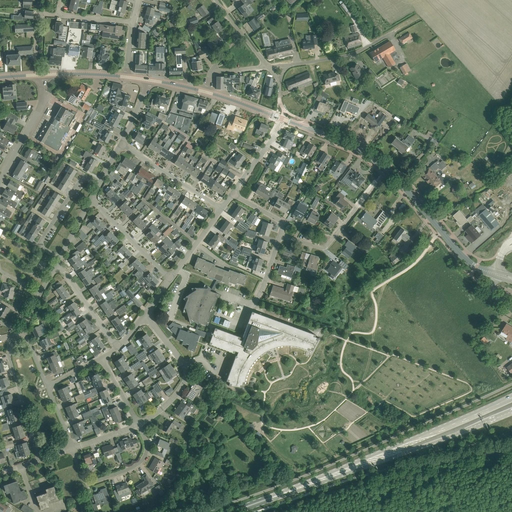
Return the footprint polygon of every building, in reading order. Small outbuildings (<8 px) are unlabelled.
[(71,5),(70,11),(76,13),(78,7),(81,8),(82,6),(86,7),(87,3),(75,0),(71,0),(70,5),(71,5)] [(245,0),(247,2),(238,8),(245,17),(251,13),(246,7),(254,1),(253,0),(245,0)] [(341,5),(347,14),(351,11),(344,2),(341,5)] [(111,4),(109,10),(114,11),(115,9),(118,10),(116,16),(122,17),(123,13),(124,14),(126,8),(111,4)] [(197,9),(201,14),(203,17),(209,13),(203,5),(197,9)] [(148,7),(146,13),(160,17),(161,13),(154,11),(155,9),(148,7)] [(34,13),(35,12),(23,10),(23,13),(22,12),(21,13),(19,14),(19,15),(19,16),(13,15),(13,19),(29,21),(29,18),(33,19),(34,13)] [(255,17),(258,21),(264,16),(262,12),(255,17)] [(146,13),(145,19),(146,19),(145,23),(152,24),(153,21),(155,21),(156,19),(159,20),(160,17),(146,13)] [(187,22),(186,23),(187,26),(198,22),(196,17),(187,21),(187,22)] [(208,21),(207,22),(211,27),(212,26),(215,30),(212,33),(216,38),(207,44),(213,52),(223,44),(218,36),(216,34),(223,29),(218,22),(216,23),(212,18),(208,21)] [(248,22),(255,30),(260,26),(254,18),(248,22)] [(62,32),(63,23),(60,23),(60,22),(57,22),(57,23),(56,23),(55,24),(53,25),(53,26),(53,28),(53,30),(54,31),(56,32),(55,32),(59,33),(59,35),(58,39),(65,40),(66,32),(62,32)] [(34,31),(34,24),(15,25),(15,33),(34,31)] [(99,31),(101,31),(103,31),(102,36),(118,39),(119,38),(122,38),(123,33),(121,33),(122,26),(116,25),(116,27),(100,24),(99,31)] [(411,32),(415,38),(418,36),(419,36),(424,33),(427,31),(423,24),(411,32)] [(137,48),(145,48),(146,33),(138,32),(137,48)] [(398,38),(402,44),(413,38),(410,32),(398,38)] [(362,44),(360,39),(358,33),(344,38),(348,49),(362,44)] [(317,44),(317,39),(316,35),(310,36),(311,41),(302,42),(303,49),(314,48),(314,45),(317,44)] [(82,44),(81,52),(83,52),(82,56),(89,57),(89,56),(91,56),(91,57),(91,58),(91,56),(92,52),(92,49),(93,49),(94,45),(89,44),(90,41),(82,40),(82,44)] [(197,49),(202,46),(199,40),(194,42),(197,49)] [(276,47),(265,49),(268,60),(279,57),(279,58),(294,54),(291,43),(282,45),(281,40),(275,42),(276,47)] [(395,51),(392,45),(390,41),(370,53),(375,62),(383,58),(389,68),(395,64),(389,54),(395,51)] [(33,54),(33,49),(32,46),(16,47),(17,55),(16,55),(16,53),(12,54),(12,55),(7,55),(7,65),(20,65),(20,55),(33,54)] [(69,52),(68,51),(68,53),(68,55),(72,56),(73,55),(78,56),(79,47),(76,46),(76,47),(72,47),(72,48),(71,47),(69,46),(69,52)] [(106,47),(101,46),(100,46),(99,54),(98,54),(97,58),(98,58),(98,63),(108,65),(109,56),(105,55),(106,47)] [(50,55),(49,64),(61,66),(62,57),(64,57),(65,48),(56,47),(56,48),(51,48),(50,55)] [(156,47),(156,64),(156,74),(165,74),(165,67),(164,67),(165,56),(164,56),(164,51),(164,47),(159,47),(156,47)] [(186,54),(184,48),(174,48),(175,54),(176,54),(177,68),(172,68),(172,67),(169,67),(169,68),(169,76),(181,75),(182,75),(183,74),(183,73),(182,67),(181,54),(186,54)] [(199,71),(201,71),(201,70),(202,70),(200,59),(209,56),(206,49),(198,52),(199,56),(196,57),(196,61),(192,62),(193,71),(198,70),(199,71)] [(143,55),(141,55),(136,55),(135,65),(135,73),(147,74),(147,66),(142,65),(143,55)] [(361,71),(359,69),(357,64),(350,68),(356,79),(364,74),(361,70),(361,71)] [(404,74),(408,72),(404,65),(400,67),(404,74)] [(377,78),(374,75),(369,69),(366,72),(374,81),(377,78)] [(285,82),(288,90),(298,86),(298,88),(312,82),(308,71),(295,77),(295,78),(285,82)] [(339,80),(339,79),(338,75),(335,75),(334,73),(323,75),(326,84),(330,83),(329,82),(339,80)] [(217,77),(217,89),(226,89),(226,86),(228,86),(228,91),(231,92),(231,91),(232,92),(233,92),(234,89),(232,86),(232,83),(239,83),(239,76),(235,76),(235,75),(230,75),(230,76),(224,75),(224,77),(217,77)] [(270,81),(271,78),(266,77),(265,83),(267,83),(264,95),(270,96),(272,88),(271,88),(272,82),(270,81)] [(261,91),(254,89),(258,79),(254,78),(249,91),(248,91),(246,94),(248,94),(247,95),(257,99),(258,95),(259,95),(261,91)] [(113,98),(109,100),(111,103),(116,104),(116,105),(126,107),(129,96),(120,93),(122,85),(113,83),(112,88),(111,90),(114,90),(111,92),(113,96),(113,98)] [(84,86),(82,84),(80,87),(78,89),(79,89),(77,92),(76,93),(77,93),(76,96),(72,94),(68,101),(71,104),(76,96),(78,98),(78,97),(84,100),(90,89),(86,86),(85,87),(84,86),(85,86),(84,86)] [(10,86),(3,87),(4,96),(4,100),(9,99),(9,95),(16,95),(15,85),(10,85),(10,86)] [(168,105),(170,98),(166,97),(165,96),(165,95),(163,94),(163,95),(161,96),(157,94),(155,100),(153,99),(151,106),(154,107),(154,105),(155,105),(155,104),(167,108),(168,105)] [(182,103),(180,109),(184,111),(185,111),(189,112),(193,114),(194,111),(195,111),(196,107),(197,107),(200,99),(198,99),(191,97),(184,95),(182,103)] [(200,99),(197,107),(196,107),(195,111),(201,113),(202,108),(206,109),(208,102),(200,99)] [(317,108),(317,109),(323,112),(323,110),(325,111),(325,112),(329,113),(332,106),(328,105),(329,102),(326,101),(325,104),(320,102),(319,103),(317,108)] [(337,110),(344,113),(345,110),(347,111),(352,113),(352,114),(353,114),(356,115),(359,107),(348,103),(349,102),(344,101),(342,104),(340,103),(337,110)] [(48,122),(47,123),(37,140),(56,150),(57,150),(58,150),(59,150),(59,149),(64,141),(61,140),(66,132),(67,133),(71,127),(69,126),(75,115),(70,112),(61,107),(55,117),(55,118),(54,118),(55,119),(52,124),(48,122)] [(115,113),(112,118),(119,121),(122,115),(116,112),(118,109),(113,107),(111,111),(115,113)] [(364,119),(371,124),(371,123),(373,125),(371,128),(375,131),(381,124),(380,123),(386,116),(380,111),(377,115),(380,116),(376,121),(368,114),(364,119)] [(209,114),(204,120),(208,121),(208,120),(216,123),(215,124),(216,124),(215,128),(220,130),(223,126),(221,126),(225,115),(217,113),(217,114),(212,112),(211,114),(209,114)] [(18,118),(14,116),(9,113),(7,117),(11,119),(9,122),(7,121),(3,129),(13,134),(17,127),(14,125),(14,124),(13,123),(14,121),(16,122),(18,118)] [(157,118),(163,120),(165,121),(168,116),(159,113),(158,117),(157,118)] [(166,121),(166,122),(170,125),(174,127),(177,115),(169,113),(168,116),(166,121)] [(143,119),(142,122),(143,122),(142,123),(145,124),(145,126),(145,127),(145,128),(145,129),(146,129),(147,129),(148,129),(149,129),(149,128),(150,126),(150,127),(152,124),(154,125),(155,122),(156,122),(158,118),(157,118),(158,117),(152,114),(150,118),(145,116),(144,119),(143,119)] [(177,115),(174,127),(180,131),(184,117),(181,116),(178,116),(177,115)] [(195,125),(198,127),(206,117),(202,115),(195,125)] [(119,121),(112,118),(110,116),(108,121),(106,120),(104,125),(108,127),(110,124),(116,128),(119,121)] [(184,117),(180,131),(187,135),(187,134),(191,119),(184,117)] [(243,130),(245,126),(246,121),(235,117),(233,123),(230,122),(230,121),(227,128),(233,130),(235,126),(243,130)] [(102,125),(94,120),(92,124),(93,124),(92,126),(100,130),(98,133),(100,136),(98,140),(101,142),(102,140),(105,141),(104,142),(105,142),(106,142),(107,143),(112,134),(106,131),(107,128),(108,128),(102,125)] [(259,130),(262,131),(260,136),(263,138),(264,137),(265,132),(266,133),(269,126),(261,123),(259,130)] [(146,136),(138,131),(136,134),(137,135),(134,139),(141,144),(146,136)] [(282,146),(290,150),(293,142),(292,142),(295,135),(286,131),(283,138),(285,139),(282,146)] [(177,138),(183,142),(186,138),(180,134),(177,138)] [(8,140),(4,138),(0,135),(0,149),(4,152),(6,147),(5,146),(6,145),(9,140),(8,140)] [(393,140),(393,141),(391,143),(399,150),(398,151),(402,154),(405,151),(406,151),(409,148),(408,147),(410,146),(415,140),(409,135),(405,141),(403,139),(401,142),(396,138),(394,140),(393,140)] [(148,147),(153,150),(157,144),(155,142),(157,139),(154,137),(148,147)] [(100,144),(95,141),(93,140),(91,143),(98,146),(95,151),(101,155),(105,148),(99,145),(100,144)] [(163,147),(159,154),(164,157),(168,151),(167,150),(171,143),(168,140),(167,140),(165,143),(166,143),(163,147)] [(153,150),(159,154),(163,147),(157,144),(153,150)] [(299,153),(302,154),(301,156),(304,158),(307,154),(311,157),(316,148),(309,144),(307,148),(304,146),(299,153)] [(35,152),(33,150),(28,148),(23,156),(30,160),(32,158),(41,163),(44,158),(35,152)] [(168,151),(164,157),(170,161),(176,152),(173,150),(172,152),(169,150),(168,151)] [(89,160),(87,163),(94,167),(98,161),(91,157),(92,155),(86,151),(83,157),(89,160)] [(234,153),(232,156),(236,159),(241,163),(245,158),(240,154),(239,154),(237,152),(235,154),(234,153)] [(314,162),(320,166),(318,168),(323,171),(326,166),(325,166),(331,157),(324,153),(321,157),(318,155),(314,162)] [(281,158),(274,154),(272,156),(269,161),(277,166),(280,162),(282,163),(283,165),(286,166),(290,158),(287,156),(286,157),(283,155),(281,158)] [(174,164),(179,167),(185,159),(180,155),(174,164)] [(232,156),(227,162),(233,167),(234,165),(238,168),(241,163),(236,159),(232,156)] [(122,174),(131,161),(125,158),(122,163),(121,162),(119,165),(122,168),(121,169),(120,168),(118,172),(122,174)] [(179,167),(185,171),(189,164),(184,161),(185,159),(179,167)] [(27,169),(30,172),(32,168),(29,166),(29,165),(25,162),(25,161),(24,161),(24,162),(21,160),(17,167),(25,172),(27,169)] [(122,174),(125,176),(128,171),(130,172),(131,172),(132,170),(133,170),(136,165),(131,161),(122,174)] [(331,170),(337,174),(339,172),(342,174),(347,166),(344,164),(343,165),(336,161),(331,170)] [(439,161),(436,163),(439,167),(442,170),(445,168),(441,163),(439,161)] [(94,167),(87,163),(86,166),(82,164),(81,166),(84,169),(91,173),(94,167)] [(296,171),(298,173),(305,176),(310,166),(303,163),(300,169),(297,168),(296,171)] [(423,173),(422,174),(426,180),(428,179),(428,178),(435,172),(436,171),(435,170),(436,169),(439,167),(436,163),(435,163),(432,166),(430,168),(425,171),(423,173)] [(185,171),(190,174),(195,168),(189,164),(185,171)] [(190,174),(196,178),(202,168),(197,164),(195,168),(190,174)] [(67,172),(74,176),(77,171),(71,167),(68,166),(65,171),(67,172)] [(12,177),(19,181),(21,178),(21,179),(22,177),(26,179),(28,176),(24,174),(25,172),(17,167),(12,177)] [(135,177),(141,181),(147,172),(141,168),(135,176),(135,177)] [(349,175),(347,173),(341,181),(345,184),(346,183),(350,186),(352,182),(358,187),(361,183),(362,183),(364,180),(364,179),(361,176),(361,175),(358,173),(358,174),(354,171),(352,174),(351,173),(349,175)] [(65,175),(64,178),(70,182),(74,176),(67,172),(65,175)] [(125,181),(128,183),(134,174),(131,172),(130,172),(125,181)] [(144,183),(145,183),(147,184),(146,185),(149,187),(153,180),(151,178),(152,176),(147,172),(141,181),(144,183)] [(426,180),(428,183),(429,182),(433,188),(435,187),(438,185),(437,185),(441,182),(443,184),(446,182),(443,177),(442,178),(439,175),(437,177),(437,176),(438,175),(435,172),(428,178),(428,179),(426,180)] [(294,178),(292,182),(300,186),(305,176),(298,173),(295,179),(294,178)] [(200,181),(206,184),(210,178),(204,174),(200,181)] [(64,178),(61,183),(67,187),(70,182),(64,178)] [(206,184),(211,188),(215,181),(210,178),(206,184)] [(153,185),(159,189),(163,182),(157,179),(153,185)] [(211,188),(217,191),(221,185),(218,183),(220,181),(217,179),(215,181),(211,188)] [(8,184),(7,186),(12,189),(10,192),(14,194),(21,199),(24,193),(17,189),(20,185),(11,180),(10,181),(9,181),(8,184)] [(40,192),(45,184),(40,181),(35,189),(40,192)] [(163,182),(159,189),(162,191),(165,192),(169,186),(163,182)] [(258,188),(255,192),(261,196),(267,187),(258,182),(256,186),(258,188)] [(61,183),(57,188),(64,192),(67,187),(61,183)] [(108,187),(104,190),(107,192),(106,194),(108,195),(107,196),(107,197),(109,200),(115,193),(113,191),(115,188),(114,188),(115,186),(112,184),(109,188),(108,187)] [(221,185),(217,191),(222,195),(226,188),(228,186),(225,184),(224,187),(221,185)] [(165,192),(171,196),(175,190),(169,186),(165,192)] [(267,187),(261,196),(267,199),(270,195),(273,196),(275,192),(273,190),(271,193),(269,191),(270,189),(267,187)] [(2,200),(2,201),(8,204),(15,208),(18,203),(11,199),(14,194),(10,192),(5,189),(5,190),(4,190),(2,193),(3,193),(2,196),(4,197),(2,200)] [(171,196),(177,200),(181,194),(175,190),(171,196)] [(51,197),(58,201),(61,196),(55,192),(51,197)] [(281,200),(283,195),(278,192),(275,198),(277,200),(274,206),(279,210),(284,201),(281,200)] [(335,203),(343,210),(348,203),(343,199),(345,196),(339,192),(335,198),(337,200),(335,203)] [(109,200),(111,202),(112,202),(113,201),(115,203),(120,198),(122,195),(120,193),(118,196),(115,193),(109,200)] [(161,199),(162,196),(159,194),(154,201),(158,203),(161,199)] [(48,202),(54,207),(58,201),(51,197),(50,200),(48,198),(46,201),(48,202)] [(185,197),(181,203),(187,207),(191,201),(185,197)] [(6,208),(8,204),(2,201),(2,200),(0,199),(0,212),(9,217),(12,212),(6,208)] [(279,210),(285,213),(289,206),(292,208),(295,202),(289,199),(287,203),(284,201),(279,210)] [(298,199),(293,208),(294,207),(297,208),(296,210),(295,210),(293,214),(294,214),(297,215),(296,217),(297,217),(301,219),(300,218),(301,217),(301,218),(303,214),(302,214),(303,212),(304,212),(308,206),(301,202),(302,201),(298,199)] [(310,208),(314,210),(318,201),(315,199),(310,208)] [(119,207),(124,212),(129,207),(127,205),(129,202),(127,200),(125,203),(124,202),(119,207)] [(136,207),(139,210),(146,204),(142,201),(136,207)] [(187,207),(193,211),(197,204),(191,201),(187,207)] [(48,202),(45,208),(51,212),(54,207),(48,202)] [(184,224),(187,226),(191,221),(191,220),(194,216),(196,218),(199,214),(203,208),(197,204),(193,211),(190,215),(188,218),(184,224)] [(238,206),(235,211),(241,215),(244,210),(238,206)] [(51,212),(45,208),(43,207),(39,212),(48,217),(51,212)] [(124,212),(128,217),(133,212),(136,209),(134,207),(131,209),(129,207),(124,212)] [(203,208),(199,214),(205,218),(209,212),(203,208)] [(486,209),(478,216),(475,219),(478,222),(481,219),(491,231),(500,223),(495,218),(487,208),(486,209)] [(461,225),(462,226),(468,221),(470,223),(474,219),(471,216),(467,219),(459,210),(454,215),(458,220),(457,220),(458,221),(456,222),(460,226),(461,225)] [(235,211),(231,216),(237,221),(241,215),(235,211)] [(307,220),(314,224),(319,215),(312,211),(307,220)] [(361,219),(377,231),(389,215),(384,212),(377,220),(376,219),(375,220),(366,213),(361,219)] [(326,225),(330,228),(338,218),(332,213),(324,223),(326,225)] [(133,221),(137,226),(142,221),(140,218),(142,216),(140,214),(138,216),(133,221)] [(36,222),(42,226),(45,221),(39,217),(36,222)] [(86,225),(90,229),(94,225),(96,227),(101,222),(97,217),(92,222),(91,221),(86,225)] [(227,220),(223,225),(229,230),(233,225),(227,220)] [(137,226),(142,230),(147,225),(149,223),(147,221),(145,223),(142,221),(137,226)] [(31,226),(39,231),(42,226),(36,222),(34,225),(33,224),(31,226)] [(96,227),(98,229),(96,232),(98,234),(106,227),(101,222),(96,227)] [(240,222),(238,225),(245,230),(247,227),(245,226),(240,222)] [(263,225),(262,228),(270,230),(272,225),(272,224),(263,222),(262,224),(263,225)] [(12,231),(16,233),(21,225),(17,223),(12,231)] [(223,225),(219,230),(226,235),(229,230),(223,225)] [(245,230),(238,225),(235,228),(241,232),(244,233),(245,230)] [(475,228),(472,225),(466,230),(471,237),(469,239),(472,243),(481,235),(479,233),(482,231),(478,226),(475,228)] [(31,230),(29,233),(35,237),(39,231),(31,226),(29,229),(31,230)] [(163,233),(166,237),(173,230),(170,227),(163,233)] [(146,235),(150,239),(155,234),(153,232),(156,230),(154,228),(151,230),(146,235)] [(262,228),(261,231),(260,231),(259,233),(268,236),(269,236),(268,236),(270,230),(262,228)] [(394,238),(399,242),(401,239),(405,242),(409,237),(405,234),(406,232),(402,228),(398,232),(394,238)] [(77,235),(84,239),(87,234),(80,230),(77,235)] [(101,241),(103,243),(105,241),(107,243),(109,241),(115,236),(110,231),(105,236),(105,237),(101,241)] [(155,234),(150,239),(155,244),(160,239),(162,236),(160,234),(158,232),(155,234)] [(377,243),(383,235),(378,232),(375,237),(377,238),(375,241),(377,243)] [(35,237),(29,233),(28,235),(26,234),(24,237),(32,242),(35,237)] [(215,234),(211,239),(218,244),(219,241),(222,243),(224,241),(215,234)] [(112,243),(109,246),(111,248),(114,245),(114,246),(119,241),(115,236),(109,241),(112,243)] [(231,238),(229,241),(236,246),(238,243),(236,241),(231,238)] [(93,243),(96,247),(101,242),(98,239),(93,243)] [(211,239),(208,244),(214,249),(218,244),(211,239)] [(258,242),(257,245),(265,248),(267,242),(268,242),(259,239),(256,239),(255,241),(258,242)] [(164,253),(168,258),(173,253),(176,250),(175,249),(177,247),(179,248),(182,246),(177,240),(173,244),(174,244),(173,245),(164,253)] [(356,246),(352,243),(348,240),(344,245),(346,247),(341,253),(348,259),(353,252),(352,251),(356,246)] [(159,248),(164,253),(173,245),(170,242),(169,243),(167,241),(165,244),(164,243),(159,248)] [(236,246),(229,241),(227,244),(234,249),(236,250),(238,247),(236,246)] [(85,248),(81,243),(76,248),(80,252),(85,248)] [(120,252),(123,255),(128,250),(123,245),(118,250),(116,253),(118,255),(120,252)] [(257,245),(256,249),(255,248),(255,251),(264,254),(264,253),(265,248),(257,245)] [(282,256),(293,259),(296,250),(285,247),(282,256)] [(128,250),(123,255),(120,257),(125,261),(127,259),(133,254),(128,250)] [(74,256),(69,260),(71,262),(70,262),(70,263),(71,265),(72,265),(81,259),(79,257),(79,256),(78,254),(79,253),(77,251),(73,254),(74,256)] [(392,261),(390,262),(393,266),(400,260),(403,257),(398,252),(394,255),(393,254),(389,257),(392,261)] [(302,266),(307,267),(306,270),(311,271),(311,270),(316,271),(318,266),(316,265),(319,257),(311,255),(309,260),(304,259),(302,266)] [(262,263),(262,264),(262,263),(263,260),(250,256),(248,262),(253,263),(261,266),(262,263)] [(198,257),(194,267),(198,269),(198,267),(202,268),(200,272),(204,273),(205,272),(208,273),(207,276),(211,278),(211,276),(214,277),(214,279),(216,280),(218,280),(221,281),(222,280),(225,281),(224,283),(228,284),(229,281),(232,282),(232,283),(236,285),(237,282),(240,283),(240,284),(244,286),(247,276),(240,273),(239,274),(229,270),(228,272),(214,266),(215,265),(205,261),(205,260),(198,257)] [(72,265),(76,270),(84,265),(85,266),(87,264),(84,260),(82,261),(81,259),(72,265)] [(134,266),(136,268),(141,263),(137,259),(133,262),(129,266),(131,269),(134,266)] [(87,264),(85,266),(87,268),(91,265),(91,266),(95,263),(93,262),(92,260),(87,264)] [(348,266),(345,263),(341,260),(338,264),(333,261),(331,264),(332,264),(327,271),(335,277),(342,268),(343,269),(343,268),(345,270),(348,266)] [(119,271),(121,269),(125,265),(122,262),(118,265),(119,266),(117,268),(119,271)] [(248,262),(246,267),(250,269),(259,272),(260,271),(259,271),(261,266),(253,263),(248,262)] [(136,268),(138,271),(134,275),(139,279),(143,275),(141,272),(146,268),(141,263),(136,268)] [(295,267),(294,267),(289,265),(288,268),(280,266),(277,273),(287,276),(286,279),(291,280),(295,267)] [(84,270),(78,273),(83,279),(92,273),(92,272),(90,270),(90,269),(86,272),(84,270)] [(139,279),(138,280),(141,284),(144,281),(145,282),(147,280),(149,282),(155,277),(150,272),(145,277),(143,275),(139,279)] [(83,279),(87,285),(92,281),(90,279),(94,276),(92,273),(83,279)] [(149,282),(147,285),(149,287),(147,289),(149,291),(154,286),(154,287),(159,282),(155,277),(149,282)] [(184,308),(183,309),(184,309),(186,310),(187,312),(188,316),(189,319),(189,320),(190,320),(192,320),(194,321),(198,324),(194,333),(199,335),(199,336),(201,336),(204,338),(205,334),(211,337),(212,335),(198,329),(200,323),(207,325),(208,322),(219,294),(214,292),(218,280),(216,280),(215,282),(211,289),(211,288),(208,287),(207,286),(206,288),(203,288),(199,288),(196,288),(195,288),(194,291),(193,292),(189,294),(187,296),(186,297),(187,299),(186,301),(185,305),(184,308)] [(53,292),(57,297),(66,291),(59,282),(55,285),(57,289),(56,289),(56,290),(53,292)] [(1,292),(5,293),(4,297),(12,299),(13,294),(12,294),(14,287),(10,287),(10,285),(3,284),(1,292)] [(304,289),(291,285),(288,284),(286,290),(285,289),(285,290),(273,286),(272,291),(271,291),(271,292),(271,293),(270,295),(289,301),(292,291),(304,295),(304,289)] [(89,289),(94,295),(99,291),(95,285),(89,289)] [(94,295),(98,301),(103,297),(101,294),(105,292),(105,291),(104,289),(103,288),(99,291),(94,295)] [(57,297),(60,295),(61,297),(58,299),(60,302),(63,300),(69,296),(66,291),(57,297)] [(135,296),(132,299),(139,307),(142,304),(135,296)] [(100,305),(105,311),(116,302),(114,299),(108,304),(106,301),(100,305)] [(70,309),(71,312),(77,308),(74,302),(68,306),(65,308),(67,311),(70,309)] [(105,311),(109,317),(114,313),(112,310),(117,307),(115,304),(117,303),(116,302),(105,311)] [(10,309),(6,306),(1,304),(0,306),(1,307),(0,308),(0,315),(5,318),(10,309)] [(116,311),(118,313),(126,308),(124,305),(116,311)] [(69,326),(73,323),(74,323),(71,319),(75,317),(81,313),(77,308),(71,312),(68,314),(71,319),(66,322),(69,326)] [(211,337),(209,344),(210,344),(234,353),(235,351),(238,352),(237,356),(236,355),(226,381),(229,382),(229,385),(242,387),(242,384),(244,384),(246,377),(248,371),(251,365),(255,360),(259,356),(265,352),(270,349),(276,347),(283,345),(289,345),(296,346),(302,348),(308,350),(308,351),(310,349),(312,350),(311,350),(312,351),(313,351),(320,338),(319,338),(318,337),(318,338),(315,337),(316,335),(252,311),(242,337),(243,337),(242,341),(239,340),(240,337),(216,328),(215,328),(212,335),(211,337)] [(111,321),(116,327),(121,323),(126,319),(124,316),(123,316),(119,319),(117,317),(111,321)] [(80,331),(83,329),(89,324),(85,319),(77,325),(80,331)] [(36,327),(32,329),(36,337),(43,334),(47,333),(44,328),(44,327),(42,322),(36,325),(36,327)] [(116,327),(120,332),(125,329),(123,326),(121,323),(116,327)] [(504,328),(502,331),(508,335),(507,338),(506,339),(510,342),(511,339),(511,338),(511,336),(511,333),(511,332),(511,326),(507,323),(504,328)] [(83,329),(79,331),(83,336),(84,335),(84,336),(87,334),(93,330),(89,324),(83,329)] [(173,326),(170,329),(174,333),(175,332),(178,335),(177,336),(177,337),(176,339),(180,341),(180,339),(183,340),(182,343),(186,345),(186,344),(189,345),(187,349),(191,351),(192,349),(194,350),(194,352),(197,344),(197,343),(196,343),(196,341),(197,341),(199,336),(199,335),(194,333),(190,332),(190,333),(189,332),(190,330),(188,330),(187,332),(181,329),(173,326)] [(50,335),(50,336),(45,338),(46,339),(43,340),(43,339),(42,340),(40,341),(43,348),(46,347),(47,350),(54,347),(51,339),(60,336),(59,335),(58,332),(50,335)] [(141,341),(143,344),(150,339),(146,334),(147,334),(146,334),(138,339),(140,342),(141,341)] [(93,343),(95,345),(101,341),(97,336),(91,340),(89,342),(90,345),(93,343)] [(143,344),(144,347),(142,348),(144,350),(153,344),(150,339),(143,344)] [(101,341),(95,345),(92,348),(94,352),(93,353),(95,356),(98,354),(98,355),(101,352),(100,350),(105,347),(101,341)] [(137,352),(135,349),(132,344),(129,346),(134,353),(137,352)] [(151,361),(154,359),(161,354),(158,349),(148,356),(151,361)] [(50,357),(47,358),(50,365),(57,362),(58,362),(56,357),(57,356),(55,351),(48,354),(50,357)] [(154,359),(156,361),(155,362),(157,364),(165,359),(161,354),(154,359)] [(115,362),(118,367),(125,362),(123,360),(126,358),(124,355),(121,356),(122,357),(114,362),(115,362)] [(130,366),(132,369),(141,363),(139,361),(130,366)] [(50,365),(53,372),(56,371),(57,374),(64,371),(62,367),(60,367),(57,362),(50,365)] [(118,367),(121,372),(129,367),(128,365),(127,365),(125,362),(118,367)] [(132,369),(134,372),(142,366),(141,363),(132,369)] [(170,363),(159,371),(162,376),(163,375),(165,374),(173,369),(170,364),(170,363)] [(163,375),(162,376),(165,380),(166,380),(168,379),(169,379),(177,374),(176,373),(176,374),(173,369),(165,374),(163,375)] [(90,376),(86,377),(88,381),(92,379),(93,383),(100,379),(98,373),(94,375),(93,373),(91,373),(90,376)] [(124,379),(127,383),(135,379),(133,376),(132,373),(124,379)] [(0,384),(2,391),(7,389),(6,386),(9,385),(6,377),(0,379),(0,378),(0,384)] [(93,383),(96,389),(103,385),(100,379),(93,383)] [(127,383),(131,388),(130,389),(131,389),(139,383),(137,381),(136,381),(135,379),(127,383)] [(186,397),(193,401),(196,395),(197,396),(203,388),(198,384),(197,385),(195,383),(186,397)] [(61,396),(69,393),(71,391),(69,387),(69,386),(58,390),(58,391),(59,391),(61,396)] [(151,390),(154,395),(156,398),(159,396),(157,393),(154,388),(151,390)] [(99,392),(102,398),(109,395),(107,389),(99,392)] [(133,395),(137,400),(146,393),(144,391),(143,392),(141,390),(133,395)] [(137,400),(140,405),(151,398),(148,392),(146,393),(137,400)] [(61,396),(63,401),(63,402),(72,398),(71,395),(70,395),(69,393),(61,396)] [(11,394),(1,397),(3,404),(1,405),(2,409),(4,408),(9,407),(8,403),(14,401),(11,394)] [(102,398),(105,404),(112,401),(109,395),(102,398)] [(194,406),(193,405),(189,402),(187,406),(182,402),(178,407),(179,408),(175,413),(182,418),(188,410),(190,411),(194,413),(197,409),(193,407),(194,406)] [(66,408),(68,413),(76,410),(75,407),(76,406),(74,404),(65,408),(66,408)] [(110,409),(105,412),(107,418),(109,417),(113,416),(119,413),(117,406),(110,409)] [(8,413),(9,416),(17,413),(16,408),(16,407),(7,410),(8,413)] [(68,413),(71,419),(70,419),(79,415),(78,412),(77,413),(76,410),(68,413)] [(9,416),(6,417),(7,420),(8,423),(20,419),(19,419),(17,413),(9,416)] [(110,420),(109,421),(110,424),(115,422),(122,419),(119,413),(113,416),(109,417),(110,420)] [(181,424),(178,423),(174,420),(172,423),(168,421),(166,424),(167,424),(163,429),(169,433),(175,425),(179,428),(178,430),(182,432),(186,426),(182,423),(181,424)] [(73,425),(76,430),(83,427),(82,424),(83,424),(82,421),(73,425)] [(14,430),(15,433),(23,431),(21,425),(12,428),(13,430),(14,430)] [(76,430),(78,436),(89,431),(88,428),(85,430),(83,427),(76,430)] [(15,433),(16,436),(15,437),(16,439),(25,437),(25,436),(24,436),(23,431),(15,433)] [(120,443),(116,444),(120,453),(124,452),(123,450),(127,448),(131,446),(132,448),(138,446),(135,440),(132,441),(131,438),(126,440),(126,441),(125,442),(124,441),(120,442),(120,443)] [(170,443),(163,440),(158,438),(157,441),(159,442),(157,445),(164,448),(162,453),(155,450),(155,451),(154,454),(164,458),(166,452),(168,453),(171,447),(168,446),(170,443)] [(16,448),(17,451),(28,448),(26,442),(27,442),(17,445),(18,448),(16,448)] [(115,453),(113,449),(112,445),(106,447),(106,446),(103,447),(103,448),(102,448),(104,452),(103,452),(104,454),(105,457),(115,453)] [(28,448),(17,451),(15,452),(17,458),(30,454),(28,448)] [(91,456),(90,453),(83,455),(86,461),(85,462),(86,465),(87,465),(87,464),(93,462),(94,465),(97,464),(94,455),(91,456)] [(157,473),(163,462),(155,458),(153,462),(154,462),(152,465),(152,464),(149,469),(157,473)] [(150,488),(154,486),(146,473),(142,476),(145,481),(144,481),(144,482),(142,483),(136,486),(138,489),(136,491),(139,495),(145,492),(144,491),(147,489),(147,488),(149,487),(150,488)] [(18,489),(20,489),(18,485),(17,486),(16,481),(4,485),(5,489),(7,488),(8,493),(12,491),(13,494),(12,494),(14,498),(13,499),(14,502),(27,498),(26,494),(24,495),(23,491),(19,492),(18,489)] [(117,489),(114,490),(118,501),(122,499),(121,497),(130,494),(129,491),(127,484),(122,485),(116,486),(117,489)] [(156,489),(153,491),(156,495),(159,493),(162,490),(159,485),(155,488),(156,489)] [(48,494),(45,495),(44,493),(41,495),(42,496),(37,497),(41,509),(45,508),(44,507),(49,505),(47,501),(50,500),(50,501),(54,499),(55,500),(58,499),(54,486),(50,488),(51,489),(47,490),(48,494)] [(93,505),(92,505),(94,509),(94,511),(96,511),(99,511),(98,509),(97,506),(100,505),(100,504),(100,503),(106,501),(106,500),(110,498),(108,492),(106,488),(100,490),(101,491),(101,492),(99,493),(96,494),(93,495),(96,504),(93,505)] [(1,501),(0,503),(0,509),(4,511),(9,506),(1,501)]
